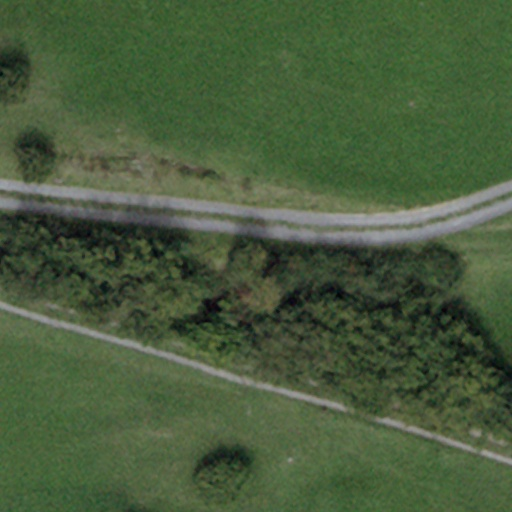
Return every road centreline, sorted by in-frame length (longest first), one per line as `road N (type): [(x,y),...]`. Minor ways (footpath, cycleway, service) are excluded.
road 1 (track): [(0,252),(511,416)]
road 2 (track): [(511,152),(452,174),(348,190),(0,149)]
